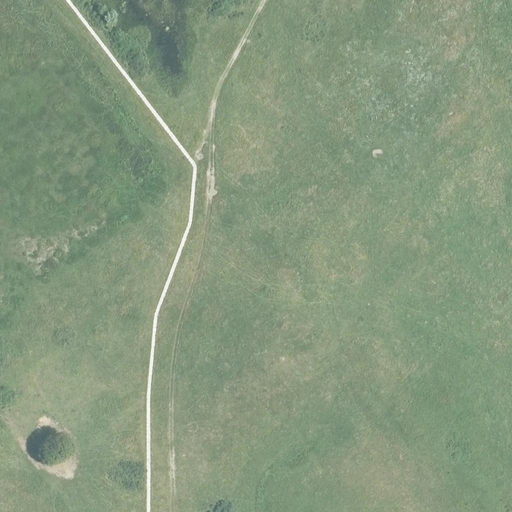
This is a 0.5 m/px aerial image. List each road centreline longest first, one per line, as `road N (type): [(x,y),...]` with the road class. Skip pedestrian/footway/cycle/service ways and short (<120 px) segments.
road 1 (track): [(175,511),(173,387),(181,316),(204,254),(213,101)]
road 2 (track): [(195,167),(219,84),(264,0)]
